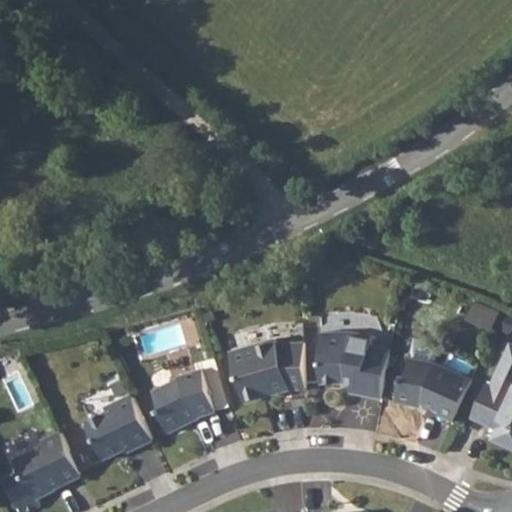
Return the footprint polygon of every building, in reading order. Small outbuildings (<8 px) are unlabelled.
[(384,398),(393,349),(372,345),(374,335),(351,331),(322,332),(324,382),(347,381),(353,382),(352,391),(384,398)] [(308,387),(306,341),(279,343),(277,338),(233,351),(248,401),(267,395),(266,392),(275,390),(276,393),(292,388),(308,387)] [(511,343),(511,344),(493,385),(488,383),(473,416),(491,424),(494,419),(500,423),(494,438),(511,445),(511,343)] [(455,420),(474,379),(436,362),(411,357),(408,375),(403,374),(398,401),(415,404),(416,400),(423,402),(442,410),(440,414),(455,420)] [(199,416),(218,410),(205,368),(181,375),(175,378),(176,380),(156,389),(164,406),(159,408),(171,431),(188,423),(192,419),(199,416)] [(155,438),(134,393),(107,406),(109,410),(88,420),(107,459),(138,443),(140,446),(155,438)] [(83,473),(63,430),(41,441),(38,448),(17,458),(25,475),(10,482),(24,511),(26,511),(41,505),(38,498),(57,489),(55,484),(67,479),(67,481),(83,473)]
